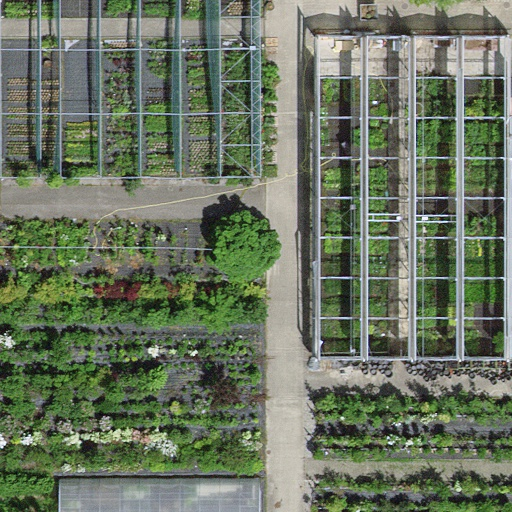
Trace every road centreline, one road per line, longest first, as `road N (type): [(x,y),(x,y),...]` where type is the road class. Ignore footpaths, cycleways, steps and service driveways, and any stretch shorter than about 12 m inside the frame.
road 1 (track): [(283,511),(284,0)]
road 2 (track): [(0,199),(284,198)]
